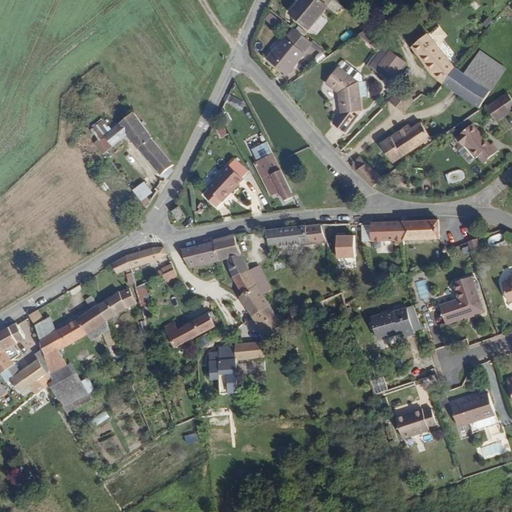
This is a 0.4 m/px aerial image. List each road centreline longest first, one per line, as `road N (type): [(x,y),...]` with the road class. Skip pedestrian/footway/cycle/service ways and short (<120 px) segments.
road 1 (unclassified): [(383,211),(314,213),(180,235),(152,223)]
road 2 (residential): [(237,55),(383,211)]
road 3 (tertiary): [(237,55),(152,223)]
road 4 (tertiary): [(152,223),(0,323)]
